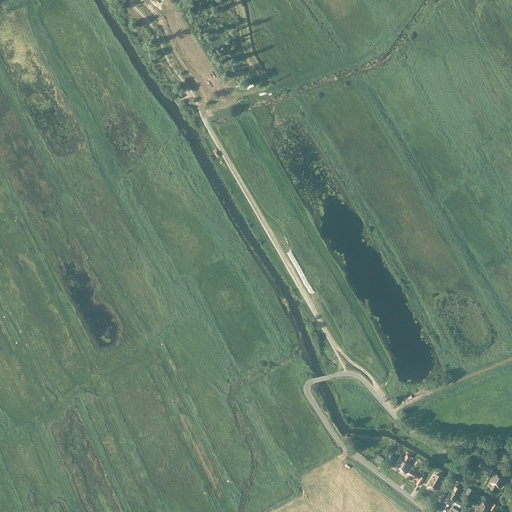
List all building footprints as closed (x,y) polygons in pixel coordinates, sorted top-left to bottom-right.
[(401,457),(399,460),(394,468),(405,475),(412,464),(408,462),(411,458),(406,455),(404,459),(401,457)] [(383,460),(378,456),(374,461),(380,465),(383,460)] [(482,459),(478,467),(490,474),(495,466),(482,459)] [(417,481),(420,476),(410,470),(407,475),(417,481)] [(495,472),(489,483),(492,485),(490,489),(494,491),(497,487),(500,489),(506,477),(495,472)] [(430,488),(435,491),(440,482),(439,481),(441,477),(436,474),(434,478),(433,477),(427,486),(431,488),(430,488)] [(421,477),(416,484),(419,486),(424,479),(421,477)] [(451,489),(445,500),(454,505),(451,510),(455,511),(457,511),(460,509),(459,508),(461,506),(454,502),(460,493),(458,492),(460,489),(455,487),(453,490),(451,489)] [(442,503),(446,496),(442,494),(438,501),(442,503)] [(488,511),(487,511),(490,506),(482,501),(479,506),(478,505),(473,511),(488,511)]
